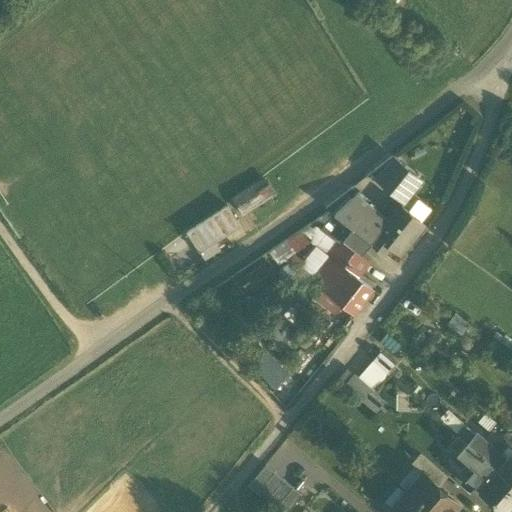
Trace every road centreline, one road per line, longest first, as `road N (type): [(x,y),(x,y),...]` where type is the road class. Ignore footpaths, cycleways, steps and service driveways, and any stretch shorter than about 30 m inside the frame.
road 1 (unclassified): [(0,420),(288,225),(511,42)]
road 2 (unclassified): [(213,511),(450,217),(511,55)]
road 3 (track): [(286,423),(171,301)]
road 4 (track): [(91,357),(0,228)]
